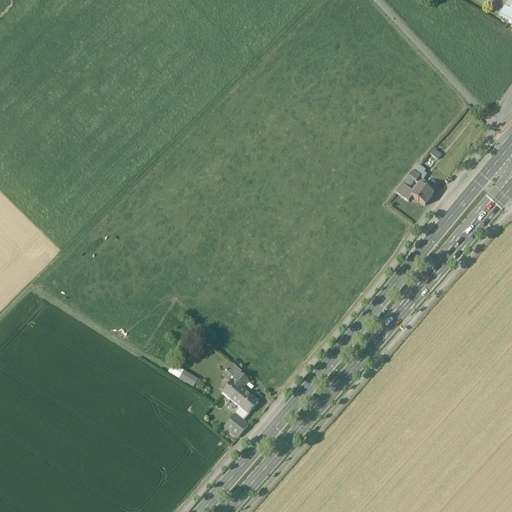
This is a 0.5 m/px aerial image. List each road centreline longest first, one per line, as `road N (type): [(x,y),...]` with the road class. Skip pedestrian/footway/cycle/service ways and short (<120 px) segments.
road 1 (primary): [(511,144),(199,511)]
road 2 (track): [(323,0),(0,329)]
road 3 (primary): [(230,511),(511,187)]
road 4 (unclassified): [(375,0),(486,118),(507,122)]
